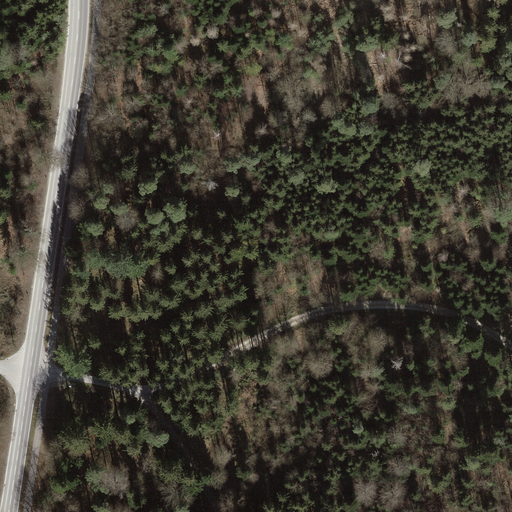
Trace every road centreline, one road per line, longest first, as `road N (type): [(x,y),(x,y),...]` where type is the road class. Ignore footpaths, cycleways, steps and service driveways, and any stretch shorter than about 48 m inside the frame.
road 1 (secondary): [(79,0),(9,511)]
road 2 (track): [(130,385),(179,381),(282,327),(344,308),(447,312),(511,346)]
road 3 (track): [(345,0),(272,70),(246,127)]
road 4 (track): [(130,385),(152,401),(223,511)]
road 5 (track): [(0,366),(130,385)]
